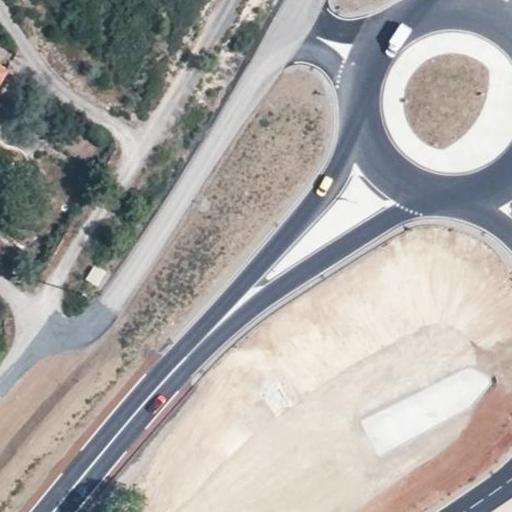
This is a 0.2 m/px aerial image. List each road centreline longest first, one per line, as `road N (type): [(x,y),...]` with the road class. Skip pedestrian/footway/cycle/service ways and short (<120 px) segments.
road 1 (unclassified): [(35,325),(64,335),(86,328),(121,288),(287,22)]
road 2 (unclassified): [(43,315),(194,76),(231,0)]
road 3 (primary): [(236,308),(52,511)]
road 4 (primary): [(359,120),(321,190),(236,308)]
road 5 (primary): [(236,308),(429,195)]
